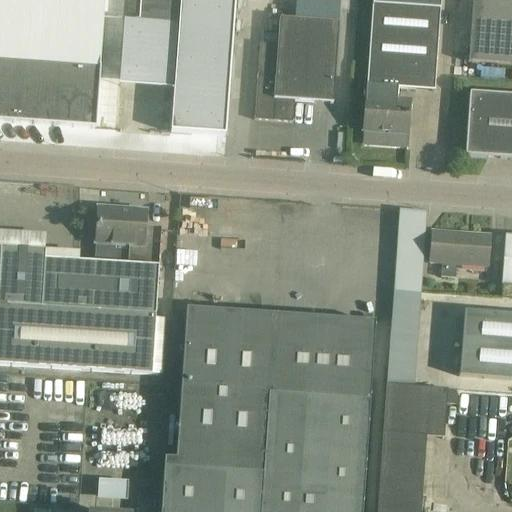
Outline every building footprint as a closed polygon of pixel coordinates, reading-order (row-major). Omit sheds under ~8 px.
[(0,0),(0,122),(95,129),(96,109),(104,0),(0,0)] [(225,138),(234,0),(140,0),(138,31),(178,34),(170,134),(225,138)] [(254,122),(273,123),(292,124),(294,103),(332,105),(340,4),(296,0),(294,21),(281,20),(279,47),(260,46),(254,122)] [(372,0),(366,88),(377,89),(434,93),(440,0),(372,0)] [(511,0),(458,0),(454,78),(479,80),(480,67),(511,68),(511,0)] [(363,133),(362,145),(376,146),(406,148),(409,103),(396,102),(397,91),(377,89),(366,88),(363,133)] [(465,157),(511,160),(511,97),(470,95),(465,157)] [(0,366),(151,376),(158,264),(160,230),(144,229),(145,213),(97,209),(93,264),(44,261),(44,252),(0,248),(0,366)] [(397,232),(393,293),(419,294),(424,234),(425,214),(398,212),(397,232)] [(231,238),(231,218),(206,218),(207,238),(231,238)] [(432,233),(430,253),(429,265),(431,265),(430,278),(440,278),(440,279),(454,280),(455,267),(486,269),(489,237),(432,233)] [(511,287),(511,238),(504,238),(501,287),(511,287)] [(419,294),(393,293),(386,387),(413,389),(419,294)] [(158,297),(157,321),(169,322),(171,297),(158,297)] [(361,511),(367,424),(374,325),(186,312),(175,462),(164,461),(160,511),(361,511)] [(511,317),(464,314),(459,377),(511,381),(511,317)] [(377,511),(419,511),(425,439),(443,440),(445,405),(455,406),(456,393),(413,390),(413,389),(386,387),(377,511)] [(128,483),(98,481),(97,500),(127,502),(128,483)]
